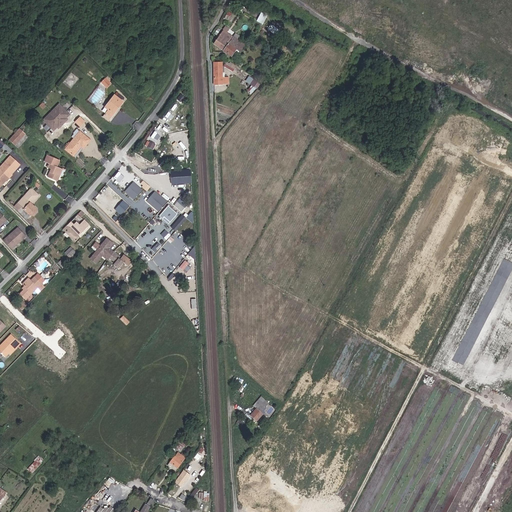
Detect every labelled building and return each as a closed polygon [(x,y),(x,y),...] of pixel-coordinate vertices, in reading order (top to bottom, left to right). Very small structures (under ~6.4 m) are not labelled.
[(245,44),(223,29),(214,43),(232,56),(236,49),(240,52),(245,44)] [(229,63),(227,61),(224,65),(233,70),(237,65),(230,61),(229,63)] [(223,84),(222,63),(214,63),(215,84),(223,84)] [(244,79),(248,82),(252,76),(249,74),(248,73),(244,79)] [(105,76),(100,81),(104,86),(108,82),(107,82),(109,80),(105,76)] [(117,105),(120,101),(113,94),(101,108),(104,110),(105,110),(100,116),(105,120),(111,112),(116,105),(117,105)] [(57,101),(51,95),(41,106),(47,111),(57,101)] [(61,125),(67,119),(66,117),(67,116),(70,113),(60,102),(44,118),(55,129),(58,125),(59,124),(61,125)] [(86,120),(80,114),(76,119),(81,124),(86,120)] [(23,133),(17,128),(8,139),(13,144),(23,133)] [(77,130),(71,137),(63,147),(72,154),(78,146),(80,147),(87,138),(77,130)] [(78,146),(72,154),(73,156),(80,147),(78,146)] [(51,169),(50,172),(49,172),(48,177),(58,180),(60,174),(62,175),(64,169),(55,166),(58,158),(46,154),(43,160),(51,163),(51,165),(48,164),(47,167),(51,169)] [(12,156),(0,168),(0,187),(3,184),(2,183),(5,179),(7,181),(13,175),(11,173),(15,169),(16,171),(21,165),(12,156)] [(114,177),(120,181),(123,174),(118,171),(114,177)] [(134,200),(143,189),(133,181),(124,192),(134,200)] [(31,187),(14,207),(27,219),(31,215),(34,214),(37,211),(37,208),(32,204),(40,195),(31,187)] [(160,211),(168,201),(154,191),(146,201),(160,211)] [(115,209),(122,215),(130,205),(123,199),(115,209)] [(182,211),(187,204),(179,199),(174,206),(182,211)] [(82,217),(79,214),(68,225),(79,235),(89,224),(82,217)] [(171,227),(176,231),(187,218),(182,214),(171,227)] [(76,242),(81,237),(79,235),(68,225),(63,230),(66,232),(64,234),(67,238),(70,235),(76,242)] [(15,242),(17,244),(26,237),(17,227),(3,239),(10,247),(15,242)] [(165,229),(161,234),(167,239),(171,233),(165,229)] [(98,245),(94,250),(89,257),(95,262),(101,254),(102,253),(106,256),(113,262),(112,262),(117,266),(121,261),(116,257),(117,255),(113,251),(112,251),(107,248),(109,246),(107,244),(109,241),(104,237),(98,245)] [(90,246),(94,250),(98,245),(94,241),(90,246)] [(72,258),(77,253),(71,247),(65,252),(72,258)] [(43,279),(36,272),(28,280),(24,284),(20,287),(21,288),(17,292),(24,298),(35,287),(36,288),(40,283),(43,279)] [(25,303),(20,298),(16,303),(20,307),(25,303)] [(14,344),(15,346),(19,342),(10,333),(0,343),(0,351),(3,355),(7,352),(14,344)] [(8,353),(15,346),(14,344),(7,352),(8,353)] [(240,390),(243,384),(237,382),(235,388),(240,390)] [(261,411),(268,402),(262,396),(254,405),(256,408),(251,414),(258,420),(263,413),(261,411)] [(181,451),(190,439),(187,437),(185,440),(182,437),(175,447),(181,451)] [(178,468),(186,457),(181,454),(178,451),(170,462),(178,468)] [(39,456),(28,468),(32,473),(42,463),(41,462),(43,460),(39,456)] [(177,471),(178,468),(170,462),(168,465),(177,471)] [(175,482),(182,487),(190,474),(183,469),(175,482)] [(146,511),(154,500),(151,498),(147,504),(146,504),(140,511),(138,511),(136,510),(134,511),(146,511)]
